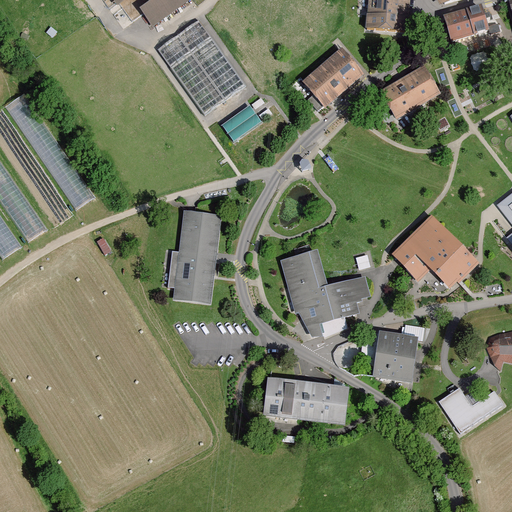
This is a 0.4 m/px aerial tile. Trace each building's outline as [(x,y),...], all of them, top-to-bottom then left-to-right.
[(192,0),(160,0),(142,13),(153,28),(192,0)] [(408,0),(407,0),(368,0),(366,30),(408,34),(410,1),(408,0)] [(483,8),(444,19),(451,43),(489,32),(483,8)] [(248,87),(201,22),(159,52),(206,118),(248,87)] [(364,75),(344,51),(305,85),(325,109),(332,103),(364,75)] [(425,68),(382,92),(396,116),(439,92),(425,68)] [(250,106),(223,126),(234,142),(261,122),(250,106)] [(309,161),(302,159),(300,163),(302,169),(311,167),(309,161)] [(49,232),(0,160),(0,198),(32,244),(49,232)] [(220,217),(186,213),(175,300),(210,304),(220,217)] [(23,248),(0,214),(0,251),(6,260),(23,248)] [(478,264),(434,219),(395,257),(419,281),(432,269),(451,289),(458,282),(459,283),(460,284),(480,265),(478,264)] [(105,240),(99,244),(107,257),(113,254),(105,240)] [(170,252),(164,284),(169,284),(175,253),(170,252)] [(328,286),(318,253),(283,262),(297,313),(300,312),(314,335),(347,327),(345,319),(360,315),(357,304),(362,303),(362,300),(371,298),(365,278),(328,286)] [(367,256),(357,259),(360,270),(370,267),(367,256)] [(418,339),(380,334),(374,376),(412,382),(418,339)] [(511,334),(502,337),(493,341),(490,350),(498,368),(502,370),(504,364),(507,363),(511,364),(511,334)] [(347,389),(269,380),(264,416),(343,425),(347,389)] [(460,390),(440,403),(461,435),(504,407),(495,393),(472,408),(460,390)]
